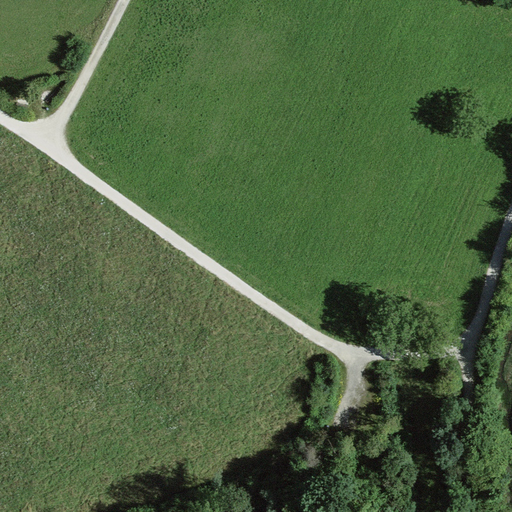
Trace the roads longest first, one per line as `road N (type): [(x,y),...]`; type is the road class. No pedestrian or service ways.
road 1 (track): [(462,352),(345,353),(0,107)]
road 2 (track): [(471,511),(462,352),(511,210)]
road 3 (track): [(355,353),(329,511)]
road 4 (track): [(48,141),(122,0)]
